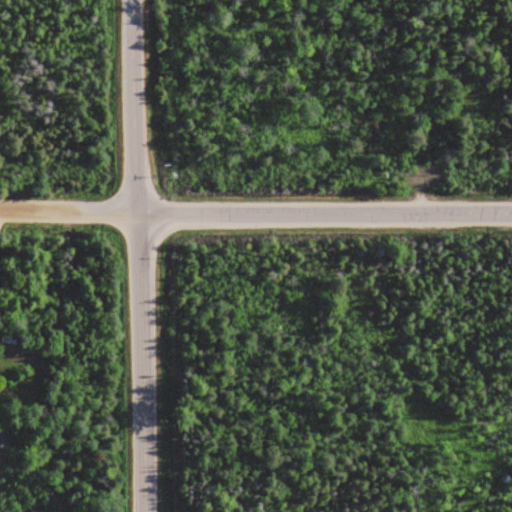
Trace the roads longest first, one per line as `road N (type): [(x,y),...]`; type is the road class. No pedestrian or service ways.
road 1 (tertiary): [(149,511),(140,0)]
road 2 (residential): [(511,207),(142,205)]
road 3 (residential): [(142,205),(0,203)]
